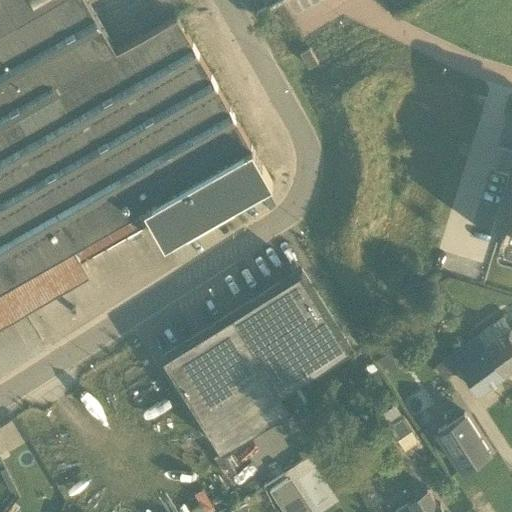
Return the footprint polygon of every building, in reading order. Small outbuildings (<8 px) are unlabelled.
[(116,50),(87,0),(0,0),(0,290),(145,208),(165,243),(273,181),(177,15),(116,50)] [(309,67),(318,62),(309,46),(300,52),(309,67)] [(511,170),(511,171),(511,170),(511,191),(498,238),(498,239),(498,241),(498,242),(500,244),(501,245),(511,248),(511,170)] [(281,390),(350,347),(301,269),(163,356),(221,449),(290,405),(281,390)] [(511,368),(511,324),(487,345),(482,349),(502,375),(511,368)] [(502,375),(482,349),(487,345),(477,333),(444,358),(454,371),(459,367),(479,393),(502,375)] [(401,342),(376,358),(383,368),(386,366),(404,355),(407,353),(401,342)] [(465,411),(437,429),(463,469),(490,452),(465,411)] [(389,423),(406,449),(421,439),(404,414),(389,423)] [(307,511),(285,478),(268,490),(282,511),(307,511)] [(436,511),(433,508),(438,505),(427,489),(392,511),(436,511)] [(448,511),(442,502),(438,505),(433,508),(436,511),(448,511)]
